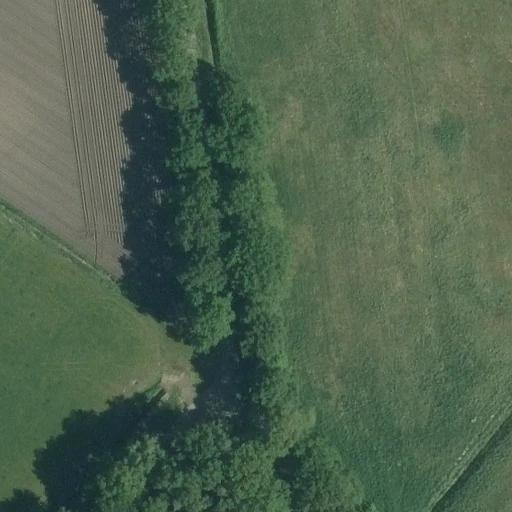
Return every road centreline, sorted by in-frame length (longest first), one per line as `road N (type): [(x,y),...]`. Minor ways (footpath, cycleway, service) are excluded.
road 1 (unclassified): [(235,383),(182,0)]
road 2 (unclassified): [(109,511),(196,410),(235,383)]
road 3 (unclassified): [(292,511),(245,429),(235,383)]
